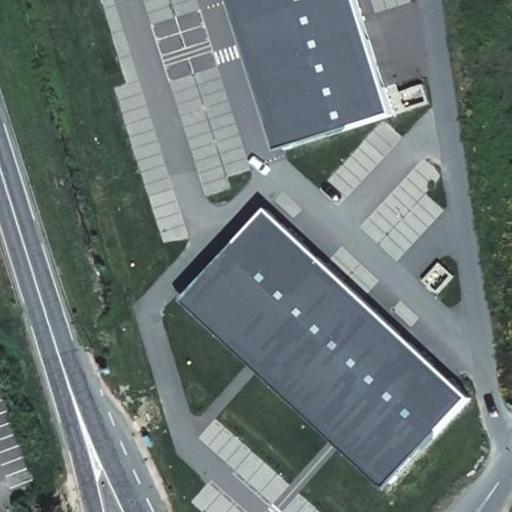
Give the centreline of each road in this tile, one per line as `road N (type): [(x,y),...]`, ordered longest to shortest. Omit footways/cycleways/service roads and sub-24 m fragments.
road 1 (residential): [(431,0),(497,428),(511,452)]
road 2 (primary): [(66,378),(0,164)]
road 3 (primary): [(146,511),(66,378)]
road 4 (primary): [(66,378),(94,511)]
